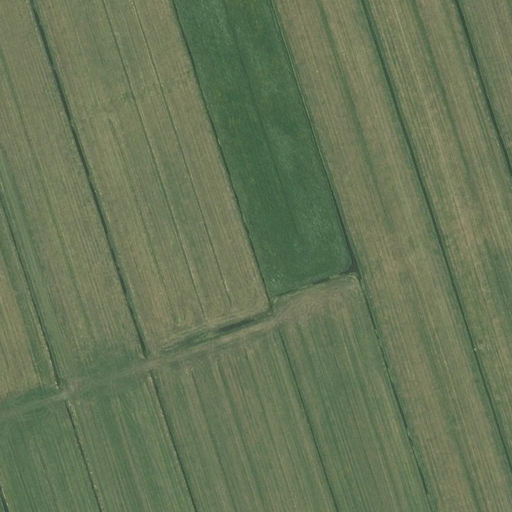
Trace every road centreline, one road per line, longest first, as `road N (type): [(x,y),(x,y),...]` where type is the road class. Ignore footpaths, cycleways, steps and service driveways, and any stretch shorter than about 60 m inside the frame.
road 1 (track): [(56,400),(0,224)]
road 2 (track): [(0,420),(147,365)]
